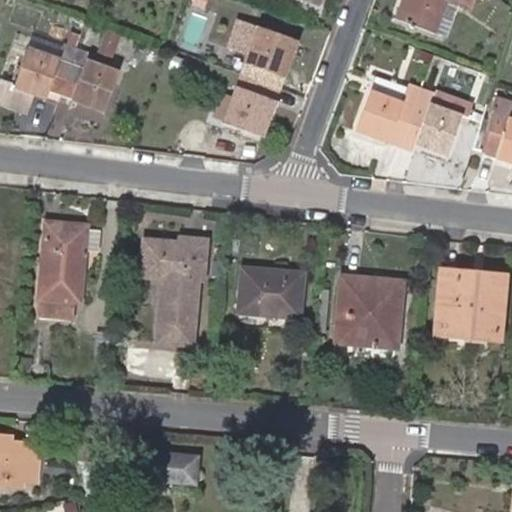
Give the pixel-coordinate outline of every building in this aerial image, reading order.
[(399,0),(394,15),(431,29),(446,35),(458,3),(470,7),(472,0),(399,0)] [(238,72),(272,84),(276,72),(279,73),(283,60),(287,62),(296,39),(255,24),(238,72)] [(112,58),(121,33),(105,28),(96,52),(112,58)] [(57,58),(62,45),(29,34),(25,46),(57,58)] [(283,60),(279,73),(276,72),(272,84),(279,87),(280,87),(284,75),(297,39),(296,39),(287,62),(283,60)] [(43,88),(58,94),(69,62),(74,48),(62,44),(57,58),(25,46),(11,84),(30,91),(31,88),(41,92),(43,88)] [(69,62),(58,94),(71,98),(72,93),(86,97),(85,101),(103,107),(117,69),(86,59),(89,53),(75,48),(69,62)] [(266,98),(272,84),(238,72),(220,121),(260,134),(267,114),(263,112),(269,99),(266,98)] [(387,132),(401,137),(413,102),(417,92),(373,77),(370,86),(354,127),(372,133),(373,130),(386,134),(387,132)] [(10,87),(39,98),(55,102),(58,94),(43,88),(41,92),(31,88),(30,91),(11,84),(10,87)] [(262,134),(274,101),(279,87),(272,84),(266,98),(269,99),(263,112),(267,114),(260,134),(262,134)] [(413,102),(401,137),(414,141),(417,136),(431,142),(429,145),(447,151),(462,112),(470,115),(473,104),(435,90),(432,98),(417,92),(413,102)] [(72,93),(71,98),(101,110),(103,107),(85,101),(86,97),(72,93)] [(71,98),(58,94),(55,102),(69,106),(71,98)] [(499,148),(498,151),(511,154),(511,156),(511,161),(511,116),(508,115),(511,102),(511,100),(500,97),(486,145),(499,148)] [(353,129),(384,140),(398,145),(401,137),(387,132),(386,134),(373,130),(372,133),(354,127),(353,129)] [(417,136),(414,141),(447,153),(447,151),(429,145),(431,142),(417,136)] [(401,137),(398,145),(411,150),(414,141),(401,137)] [(511,156),(511,154),(498,151),(496,157),(511,161),(511,156)] [(71,300),(78,302),(84,253),(98,253),(99,232),(86,231),(86,227),(45,224),(37,317),(69,319),(71,300)] [(181,239),(181,244),(181,249),(190,249),(191,240),(181,239)] [(143,276),(162,278),(163,278),(172,279),(169,319),(159,319),(156,340),(191,344),(198,277),(204,278),(208,241),(191,240),(190,249),(181,249),(181,244),(146,241),(143,276)] [(245,268),(241,312),(298,316),(303,272),(245,268)] [(443,271),(439,330),(497,335),(502,276),(443,271)] [(403,286),(378,285),(378,279),(343,277),(338,341),(398,346),(403,286)] [(163,278),(162,278),(159,319),(169,319),(172,279),(163,278)] [(330,289),(321,289),(317,334),(326,335),(330,289)] [(0,480),(12,481),(13,475),(16,442),(0,440),(0,480)] [(31,442),(16,442),(13,475),(28,477),(31,442)] [(66,457),(71,458),(75,492),(101,492),(96,459),(95,445),(64,442),(66,457)] [(194,472),(195,454),(141,450),(138,486),(163,488),(164,470),(194,472)] [(57,469),(59,457),(45,454),(43,467),(57,469)] [(199,455),(195,454),(194,472),(164,470),(163,488),(170,489),(171,481),(197,482),(199,455)] [(71,511),(70,498),(60,499),(62,511),(71,511)]
